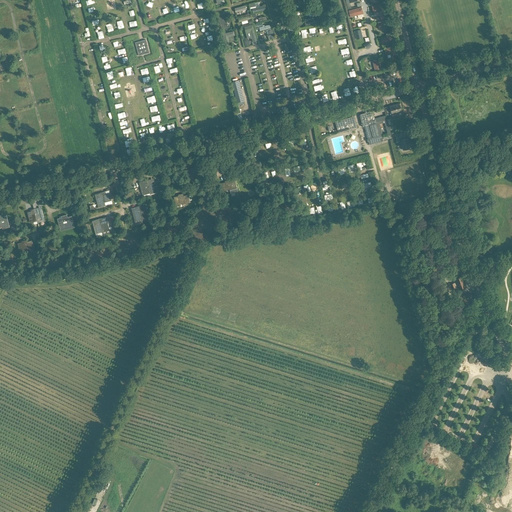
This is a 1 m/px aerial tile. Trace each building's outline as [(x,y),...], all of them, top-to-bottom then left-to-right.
[(322,11),(331,9),(329,2),(320,5),(322,11)] [(374,13),(384,10),(383,3),(372,6),(374,13)] [(318,12),(316,7),(312,8),(312,9),(311,9),(310,9),(309,9),(308,9),(307,9),(307,10),(306,10),(306,11),(306,12),(306,13),(307,13),(308,13),(309,13),(310,13),(311,13),(312,14),(312,15),(313,15),(313,14),(314,15),(313,15),(313,16),(312,16),(312,17),(311,18),(311,19),(304,20),(306,25),(312,24),(312,25),(321,23),(319,16),(318,12)] [(350,17),(364,14),(362,7),(348,10),(350,17)] [(222,29),(229,27),(224,12),(217,14),(222,29)] [(379,29),(389,26),(387,20),(377,22),(379,29)] [(253,42),(257,41),(253,24),(244,26),(247,38),(250,37),(251,38),(252,38),(253,42)] [(271,29),(266,30),(267,34),(268,37),(269,37),(270,40),(275,38),(272,29),(271,30),(271,29)] [(356,39),(363,38),(361,29),(354,31),(356,39)] [(233,36),(235,35),(234,31),(223,33),(226,46),(231,45),(230,42),(232,42),(234,39),(233,36)] [(305,34),(299,35),(301,42),(307,40),(305,34)] [(135,42),(139,56),(149,53),(146,40),(135,42)] [(396,56),(395,53),(394,46),(384,49),(386,55),(392,54),(393,57),(396,56)] [(375,70),(382,68),(379,59),(372,61),(375,70)] [(8,60),(0,62),(0,64),(0,66),(0,65),(0,66),(1,71),(11,68),(9,63),(8,60)] [(308,68),(310,74),(317,72),(315,66),(308,68)] [(237,103),(244,101),(239,80),(232,82),(237,103)] [(399,104),(401,103),(387,107),(389,115),(398,113),(401,112),(402,112),(399,104)] [(375,118),(374,115),(373,111),(360,114),(360,115),(363,127),(365,126),(368,139),(371,138),(372,141),(369,142),(369,145),(381,141),(376,122),(387,118),(386,115),(375,118)] [(356,121),(351,122),(350,117),(335,121),(336,126),(338,133),(357,128),(356,121)] [(381,141),(392,138),(390,129),(387,118),(376,122),(381,141)] [(407,132),(402,133),(395,135),(395,134),(397,141),(401,140),(403,150),(411,148),(412,149),(407,131),(407,132)] [(234,153),(236,162),(236,163),(244,161),(242,153),(237,154),(237,152),(234,153)] [(230,164),(236,162),(234,153),(231,153),(232,155),(228,156),(230,164)] [(193,168),(196,178),(203,176),(201,168),(196,169),(196,167),(193,168)] [(188,179),(195,177),(193,168),(190,168),(191,170),(186,171),(188,179)] [(149,189),(149,191),(156,188),(154,180),(150,182),(149,179),(146,180),(149,189)] [(227,180),(230,189),(230,190),(237,188),(235,180),(230,182),(230,179),(227,180)] [(142,192),(149,189),(146,180),(144,181),(144,182),(139,183),(142,192)] [(223,191),(230,189),(227,180),(224,181),(225,182),(220,183),(223,191)] [(104,191),(101,192),(104,201),(104,202),(105,205),(112,203),(109,192),(105,194),(104,191)] [(99,194),(95,195),(97,203),(98,207),(105,205),(104,202),(104,201),(101,192),(99,193),(99,194)] [(180,194),(182,203),(183,204),(190,202),(188,194),(183,195),(183,193),(180,194)] [(175,205),(182,203),(180,194),(178,195),(178,196),(174,197),(175,205)] [(141,205),(138,206),(141,215),(142,219),(145,218),(144,215),(148,214),(146,206),(141,207),(141,205)] [(132,209),(135,221),(142,219),(141,215),(138,206),(136,207),(136,208),(132,209)] [(37,208),(34,209),(37,219),(44,217),(43,214),(42,209),(37,210),(37,208)] [(37,221),(37,219),(34,209),(31,210),(32,211),(27,212),(29,217),(29,220),(30,223),(37,221)] [(7,215),(0,217),(0,219),(2,225),(9,223),(7,215)] [(67,226),(64,215),(61,216),(62,217),(57,219),(59,227),(66,225),(67,226)] [(64,215),(67,226),(74,224),(72,216),(67,217),(66,215),(64,215)] [(102,218),(99,219),(101,228),(102,229),(102,232),(110,230),(107,219),(102,220),(102,218)] [(97,221),(92,222),(96,234),(102,232),(102,229),(101,228),(99,219),(96,219),(97,221)] [(27,239),(25,240),(27,250),(34,248),(32,240),(28,242),(27,239)] [(27,250),(25,240),(22,241),(22,242),(18,243),(20,251),(27,249),(27,250)] [(451,284),(452,287),(464,282),(462,276),(457,278),(455,279),(456,282),(451,284)] [(439,285),(438,282),(437,278),(434,279),(434,280),(429,282),(431,288),(439,285)] [(464,282),(452,287),(451,288),(449,283),(441,286),(442,287),(440,288),(443,294),(452,291),(456,289),(456,288),(458,288),(459,290),(467,288),(464,282)]
